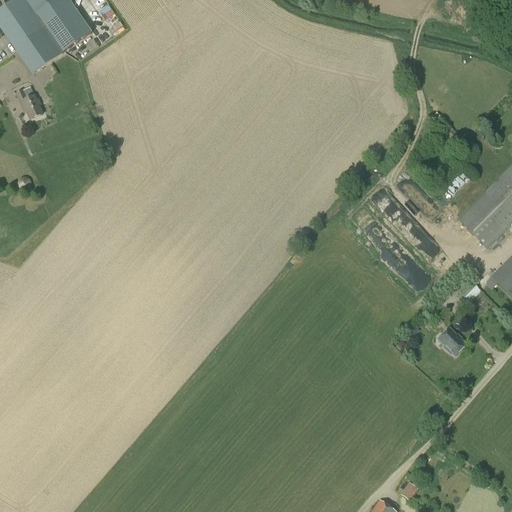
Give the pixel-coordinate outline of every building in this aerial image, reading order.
[(67,0),(16,0),(0,11),(0,25),(33,74),(62,54),(46,30),(48,29),(64,53),(91,34),(67,0)] [(105,21),(116,14),(111,6),(100,13),(105,21)] [(31,122),(43,117),(32,90),(17,96),(25,114),(27,113),(31,122)] [(511,168),(458,222),(486,251),(511,225),(511,168)] [(407,176),(396,187),(426,217),(437,206),(407,176)] [(511,258),(491,278),(511,300),(511,258)] [(456,299),(466,308),(481,293),(472,284),(456,299)] [(439,319),(434,324),(437,328),(442,323),(439,319)] [(456,358),(467,347),(450,330),(439,341),(456,358)] [(418,491),(409,485),(400,497),(409,503),(418,491)] [(394,511),(381,501),(372,511),(394,511)]
